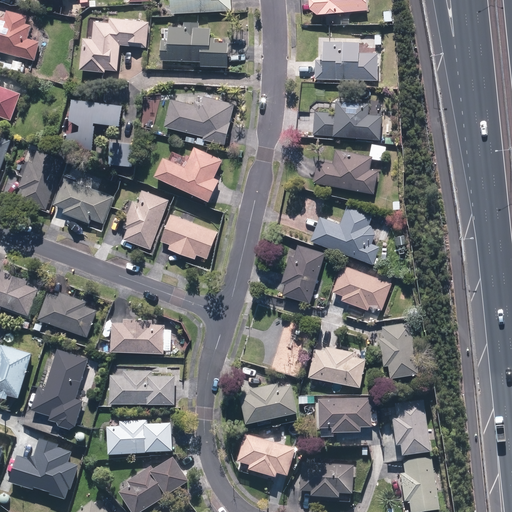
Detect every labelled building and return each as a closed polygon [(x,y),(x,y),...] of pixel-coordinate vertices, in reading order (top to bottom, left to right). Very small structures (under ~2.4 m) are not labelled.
[(173,0),(173,14),(232,12),(231,0),(173,0)] [(312,0),(313,8),(319,14),(369,12),(368,0),(312,0)] [(0,51),(35,61),(40,43),(29,40),(33,27),(26,25),(28,16),(8,10),(5,18),(0,16),(0,51)] [(394,11),(385,11),(384,22),(394,23),(394,11)] [(151,20),(88,18),(87,40),(84,40),(83,71),(107,72),(107,70),(120,70),(121,46),(150,47),(151,20)] [(163,40),(163,61),(202,61),(202,66),(230,67),(230,43),(213,42),(213,28),(201,27),(201,23),(185,23),(185,27),(171,27),(171,29),(165,29),(165,40),(163,40)] [(324,58),(317,58),(316,79),(380,81),(380,55),(361,54),(362,43),(325,42),(324,58)] [(0,116),(13,120),(22,93),(0,85),(0,79),(2,75),(0,74),(0,116)] [(194,105),(173,100),(166,128),(205,137),(205,140),(225,145),(235,105),(205,97),(204,104),(195,101),(194,105)] [(79,126),(78,132),(67,134),(65,148),(92,151),(96,124),(120,127),(122,106),(71,100),(68,120),(79,126)] [(336,113),(316,112),(315,134),(334,135),(334,137),(381,139),(382,116),(370,115),(371,104),(337,102),(336,113)] [(0,176),(13,142),(0,136),(0,176)] [(136,145),(112,143),(110,164),(134,166),(136,145)] [(318,160),(314,182),(375,194),(379,170),(371,168),(373,159),(385,161),(387,146),(373,144),(371,156),(337,150),(335,164),(318,160)] [(166,158),(157,176),(210,202),(220,182),(215,179),(224,160),(195,146),(185,168),(166,158)] [(25,189),(21,199),(48,210),(67,163),(38,151),(34,161),(31,160),(30,163),(29,163),(29,162),(28,162),(27,162),(26,162),(25,162),(24,162),(23,162),(23,163),(22,163),(21,163),(21,164),(20,165),(19,166),(19,167),(18,168),(18,169),(18,170),(18,171),(19,172),(19,173),(20,174),(21,175),(22,176),(23,176),(24,177),(21,188),(25,189)] [(116,197),(66,179),(57,204),(66,207),(64,212),(91,222),(93,219),(106,224),(116,197)] [(139,202),(134,201),(125,227),(129,229),(125,240),(154,249),(171,199),(143,190),(139,202)] [(323,216),(314,240),(375,265),(382,248),(372,244),(377,233),(369,229),(375,215),(349,204),(342,223),(323,216)] [(219,232),(173,215),(163,241),(172,244),(170,249),(197,259),(199,255),(209,259),(219,232)] [(326,252),(299,245),(296,258),(291,256),(284,282),(288,283),(285,296),(312,303),(326,252)] [(394,283),(343,264),(333,291),(345,295),(343,300),(371,310),(373,305),(384,309),(394,283)] [(23,282),(0,273),(0,304),(30,315),(39,289),(29,285),(31,280),(24,278),(23,282)] [(50,292),(40,319),(89,337),(99,310),(87,305),(88,301),(63,291),(61,297),(50,292)] [(114,323),(113,351),(165,353),(166,349),(171,349),(172,330),(166,330),(166,324),(153,323),(153,319),(125,318),(125,324),(114,323)] [(411,322),(383,326),(385,336),(381,337),(386,366),(391,365),(393,378),(419,374),(411,322)] [(4,343),(0,354),(0,390),(2,391),(0,395),(9,397),(11,393),(21,396),(34,353),(4,343)] [(315,351),(310,378),(362,388),(367,359),(353,356),(354,351),(326,346),(325,350),(321,349),(321,352),(315,351)] [(47,389),(39,387),(34,410),(52,414),(51,419),(60,421),(60,422),(60,423),(61,423),(61,424),(62,424),(62,425),(63,425),(63,426),(64,426),(65,426),(65,427),(66,427),(67,427),(68,428),(69,428),(70,428),(71,428),(72,428),(72,427),(73,427),(74,427),(75,427),(75,426),(76,426),(77,425),(78,425),(84,401),(78,399),(89,358),(58,350),(47,389)] [(113,374),(111,403),(176,405),(177,375),(153,375),(153,371),(125,370),(125,374),(113,374)] [(251,393),(242,395),(248,423),(301,412),(295,385),(280,388),(279,384),(250,390),(251,393)] [(373,398),(321,398),(321,427),(333,427),(333,431),(362,431),(362,425),(373,425),(373,398)] [(431,452),(424,401),(397,405),(399,417),(394,418),(398,446),(403,446),(404,456),(431,452)] [(148,454),(173,455),(174,426),(148,425),(148,422),(133,421),(133,425),(122,424),(122,429),(110,428),(110,455),(135,456),(135,455),(148,455),(148,454)] [(296,449),(247,434),(239,463),(252,467),(250,471),(276,478),(278,473),(288,476),(296,449)] [(18,455),(10,481),(35,489),(35,486),(51,491),(50,493),(69,499),(80,465),(68,462),(71,450),(59,446),(59,444),(40,437),(33,460),(18,455)] [(133,487),(122,495),(134,511),(145,511),(190,481),(175,459),(156,472),(153,468),(130,483),(133,487)] [(440,511),(434,460),(405,463),(406,473),(402,474),(406,503),(411,502),(411,511),(440,511)] [(355,466),(304,463),(302,492),(314,493),(314,496),(342,498),(342,494),(354,494),(355,466)] [(103,511),(95,502),(82,511),(107,511),(105,509),(103,511)]
